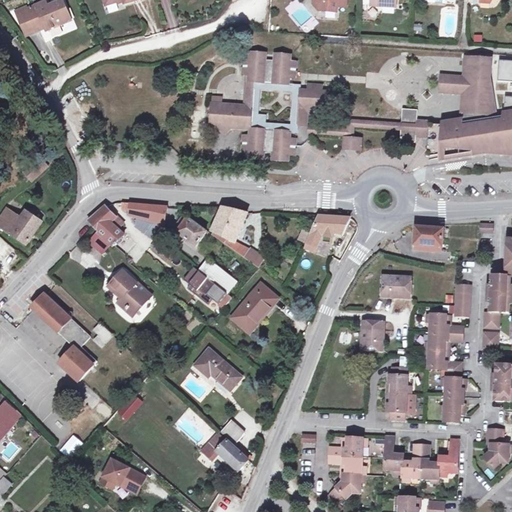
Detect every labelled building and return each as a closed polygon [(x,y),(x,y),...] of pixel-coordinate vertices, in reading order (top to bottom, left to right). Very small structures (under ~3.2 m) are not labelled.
[(67,23),(62,11),(67,9),(63,0),(62,0),(48,6),(46,2),(17,14),(24,29),(31,26),(34,34),(42,30),(40,27),(45,25),(47,32),(67,23)] [(346,7),(346,0),(314,0),(314,5),(320,11),(337,12),(338,7),(346,7)] [(301,4),(289,13),(301,28),(313,18),(301,4)] [(72,21),(67,9),(62,11),(67,23),(72,21)] [(34,34),(31,26),(24,29),(27,37),(34,34)] [(296,78),(297,62),(291,62),(291,56),(276,55),(275,61),(266,60),(266,54),(251,53),(250,59),(244,59),(243,75),(245,75),(254,75),(253,82),(260,83),(289,84),(290,78),(296,78)] [(438,156),(438,159),(486,151),(486,145),(502,146),(501,153),(511,153),(511,115),(495,118),(490,81),(489,81),(490,59),(467,58),(466,76),(465,80),(467,80),(466,93),(464,92),(464,96),(462,122),(462,123),(446,125),(429,124),(428,139),(428,146),(427,157),(438,156)] [(466,93),(467,80),(465,80),(466,76),(440,74),(439,94),(464,96),(464,92),(466,93)] [(252,102),(253,82),(254,75),(245,75),(243,106),(246,106),(252,102)] [(259,90),(260,83),(253,82),(252,102),(250,130),(270,131),(270,125),(265,125),(265,117),(257,116),(259,90)] [(302,91),(302,85),(289,84),(260,83),(259,90),(294,92),(291,127),(270,125),(270,131),(291,132),(299,133),(299,125),(302,91)] [(324,92),(324,84),(308,83),(307,91),(324,92)] [(302,91),(299,125),(307,126),(308,113),(321,114),(322,108),(328,108),(329,92),(324,92),(307,91),(302,91)] [(250,130),(252,102),(246,106),(243,106),(222,105),(213,104),(212,111),(207,115),(211,120),(211,127),(219,127),(225,134),(232,128),(250,130)] [(403,110),(402,123),(402,125),(417,126),(418,120),(419,111),(403,110)] [(401,132),(401,130),(402,125),(402,123),(348,119),(347,129),(308,126),(308,135),(343,137),(343,151),(363,152),(364,139),(355,138),(356,128),(401,132)] [(418,120),(417,126),(417,131),(417,138),(422,139),(428,139),(429,124),(430,121),(418,120)] [(295,155),(297,140),(290,139),(291,132),(270,131),(250,130),(250,136),(244,136),(243,152),(249,152),(248,158),(264,159),(264,153),(274,154),(273,160),(289,161),(289,155),(295,155)] [(401,130),(401,132),(400,146),(416,143),(417,138),(417,131),(401,130)] [(25,173),(32,181),(40,173),(34,165),(25,173)] [(40,173),(32,181),(34,182),(42,174),(40,173)] [(130,216),(139,219),(156,225),(164,228),(166,207),(129,204),(129,211),(129,213),(130,214),(130,216)] [(106,207),(89,222),(94,228),(99,233),(102,235),(112,243),(115,245),(125,236),(118,230),(123,224),(106,207)] [(215,233),(213,236),(259,269),(266,258),(252,248),(251,250),(236,244),(248,214),(223,208),(212,232),(215,233)] [(0,227),(27,246),(43,223),(27,212),(22,219),(8,209),(0,219),(0,227)] [(183,226),(178,233),(197,247),(207,233),(188,219),(187,220),(183,217),(179,223),(183,226)] [(307,244),(305,248),(315,253),(320,242),(332,244),(334,234),(343,236),(351,219),(319,217),(312,233),(307,244)] [(139,219),(137,226),(149,235),(156,225),(139,219)] [(156,225),(149,235),(157,241),(159,242),(159,241),(164,228),(156,225)] [(443,247),(444,230),(416,228),(415,245),(443,247)] [(304,230),(299,241),(307,244),(312,233),(304,230)] [(102,235),(93,245),(103,254),(112,243),(102,235)] [(511,277),(511,240),(508,240),(507,277),(493,277),(491,313),(486,313),(485,328),(500,329),(500,313),(510,314),(510,304),(511,288),(511,278),(511,277)] [(157,241),(153,246),(164,254),(169,248),(159,241),(159,242),(157,241)] [(209,259),(199,272),(229,295),(239,282),(209,259)] [(229,295),(199,272),(195,268),(185,281),(191,286),(188,289),(209,305),(213,300),(224,309),(233,298),(229,295)] [(137,284),(124,272),(110,288),(123,299),(121,302),(136,315),(150,299),(149,299),(135,286),(137,284)] [(411,299),(412,278),(384,276),(383,298),(393,298),(393,296),(398,296),(398,298),(411,299)] [(135,286),(149,299),(152,294),(139,282),(137,284),(135,286)] [(251,298),(234,318),(251,333),(263,318),(260,315),(276,297),(262,285),(256,291),(259,293),(253,300),(251,298)] [(470,317),(472,287),(459,286),(457,286),(456,316),(465,317),(470,317)] [(256,291),(251,298),(253,300),(259,293),(256,291)] [(41,292),(36,297),(40,300),(45,295),(41,292)] [(37,304),(32,309),(63,336),(75,323),(45,295),(37,304)] [(276,297),(260,315),(263,318),(279,299),(276,297)] [(464,416),(466,380),(462,379),(462,364),(448,363),(449,342),(463,343),(464,327),(450,327),(451,316),(432,315),(431,324),(430,344),(430,352),(429,360),(429,370),(447,371),(447,379),(446,387),(445,407),(445,415),(445,423),(460,423),(461,416),(464,416)] [(384,336),(385,323),(364,322),(362,351),(384,352),(384,341),(382,341),(382,336),(384,336)] [(75,323),(63,336),(75,348),(88,334),(75,323)] [(114,336),(101,325),(95,331),(100,335),(95,341),(103,348),(114,336)] [(499,350),(499,334),(485,333),(484,349),(499,350)] [(75,348),(60,364),(80,383),(98,363),(82,348),(92,338),(88,334),(75,348)] [(333,359),(343,361),(345,351),(335,349),(333,359)] [(243,378),(210,350),(196,366),(209,378),(212,375),(231,391),(243,378)] [(152,352),(147,358),(154,363),(159,358),(152,352)] [(511,402),(511,366),(498,366),(496,402),(511,402)] [(408,387),(409,369),(393,368),(393,376),(390,376),(389,394),(408,395),(408,387)] [(407,421),(407,413),(408,395),(389,394),(388,412),(391,413),(391,420),(407,421)] [(415,395),(411,395),(408,395),(407,413),(414,414),(415,395)] [(137,397),(132,402),(137,407),(141,401),(137,397)] [(7,400),(0,408),(0,443),(24,417),(7,400)] [(132,402),(122,414),(126,418),(137,407),(132,402)] [(233,420),(222,432),(236,445),(247,433),(233,420)] [(510,454),(510,446),(504,445),(504,433),(505,431),(489,431),(488,445),(491,445),(491,452),(485,458),(495,469),(502,463),(509,464),(510,454)] [(60,451),(70,460),(84,444),(74,435),(60,451)] [(221,435),(204,453),(213,461),(219,453),(240,472),(250,461),(238,450),(221,435)] [(404,471),(404,460),(405,453),(394,452),(395,438),(387,437),(385,471),(396,471),(403,471),(404,471)] [(363,458),(364,447),(364,439),(345,438),(345,449),(330,448),(330,456),(363,458)] [(369,456),(383,455),(383,439),(369,439),(369,456)] [(458,474),(460,441),(452,441),(451,455),(441,454),(440,461),(440,473),(448,473),(458,474)] [(242,446),(238,450),(250,461),(253,457),(242,446)] [(403,471),(403,475),(403,478),(412,479),(421,479),(423,446),(415,446),(415,460),(404,460),(404,471),(403,471)] [(440,473),(440,461),(430,461),(431,447),(423,446),(421,479),(431,480),(440,480),(440,477),(440,473)] [(362,476),(363,467),(363,458),(330,456),(330,464),(344,464),(344,475),(362,476)] [(142,486),(146,478),(113,460),(101,483),(113,489),(116,483),(130,491),(134,482),(142,486)] [(361,494),(362,484),(362,476),(344,475),(343,482),(331,493),(334,496),(332,498),(330,496),(327,498),(335,507),(340,503),(341,505),(353,494),(361,494)] [(5,478),(2,481),(10,488),(13,485),(5,478)] [(0,495),(2,497),(10,488),(2,481),(0,483),(0,495)] [(134,482),(130,491),(137,495),(142,486),(134,482)] [(418,511),(420,499),(402,498),(401,498),(400,506),(400,511),(418,511)] [(445,511),(446,504),(430,503),(430,511),(445,511)]
